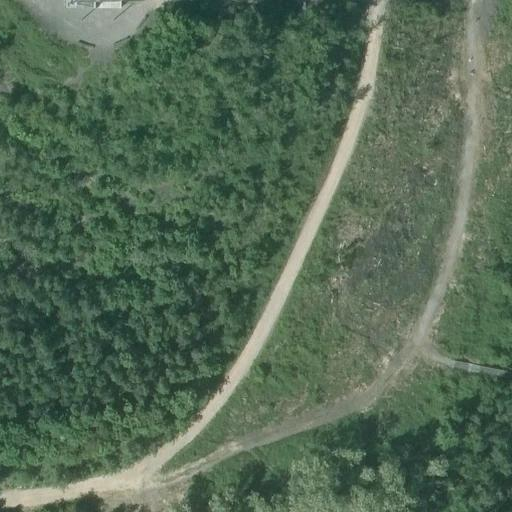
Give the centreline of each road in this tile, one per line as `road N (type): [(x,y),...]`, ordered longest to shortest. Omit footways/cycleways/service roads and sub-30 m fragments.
road 1 (track): [(0,510),(88,507),(153,486),(199,453),(278,347),(354,181),(381,112),(390,0)]
road 2 (track): [(161,7),(128,43),(109,46),(73,37),(33,0)]
